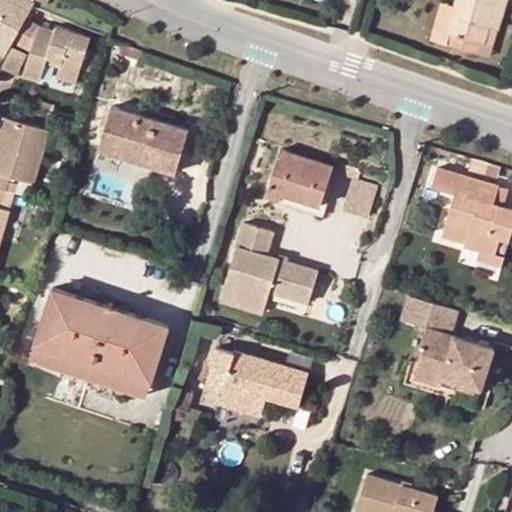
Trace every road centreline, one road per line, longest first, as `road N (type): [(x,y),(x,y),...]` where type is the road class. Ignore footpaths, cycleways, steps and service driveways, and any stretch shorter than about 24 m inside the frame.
road 1 (residential): [(261,41),(192,301)]
road 2 (residential): [(424,100),(353,344)]
road 3 (residential): [(424,100),(261,41)]
